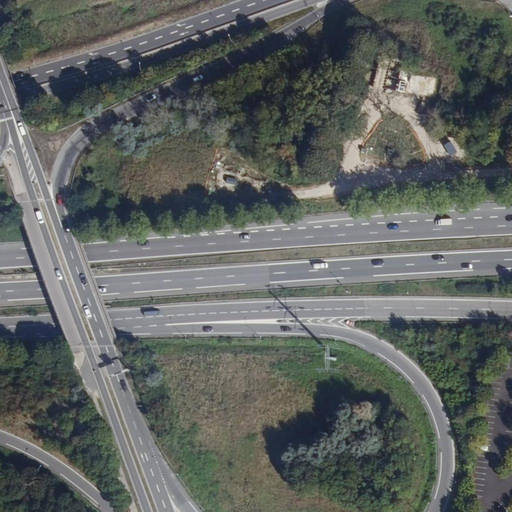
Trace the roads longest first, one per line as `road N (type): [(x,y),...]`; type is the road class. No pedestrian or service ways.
road 1 (trunk): [(511,223),(0,259)]
road 2 (trunk): [(0,292),(511,261)]
road 3 (trunk): [(137,315),(168,327),(326,330),(364,340),(427,394),(441,428),(446,459),(434,511)]
road 4 (secondary): [(11,111),(38,214),(145,511)]
road 5 (secondary): [(54,212),(70,148),(98,122),(345,0)]
road 6 (motorway): [(137,315),(511,313)]
road 7 (secondary): [(0,98),(307,0)]
road 8 (secondary): [(260,0),(0,84)]
road 9 (secondary): [(143,450),(54,212)]
road 10 (trunk): [(0,322),(137,315)]
road 11 (trunk): [(0,436),(65,471),(111,511)]
